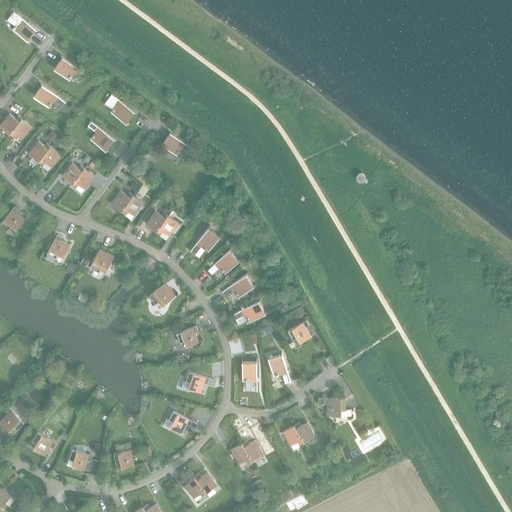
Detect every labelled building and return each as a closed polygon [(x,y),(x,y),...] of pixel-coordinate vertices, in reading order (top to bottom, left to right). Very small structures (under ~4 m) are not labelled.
[(12,29),(27,41),(36,29),(13,11),(10,16),(18,22),(12,29)] [(82,79),(86,74),(63,57),(54,69),(69,80),(74,73),(82,79)] [(62,106),(65,101),(42,84),(33,96),(49,107),(54,100),(62,106)] [(111,111),(126,123),(135,111),(112,94),(108,98),(116,104),(111,111)] [(0,126),(9,134),(22,118),(18,115),(15,118),(9,113),(0,124),(0,126)] [(22,118),(9,134),(13,137),(16,134),(22,139),(32,126),(22,118)] [(90,139),(105,150),(114,138),(91,121),(87,126),(95,132),(90,139)] [(190,154),(193,149),(170,132),(161,144),(176,155),(182,148),(190,154)] [(38,141),(28,153),(32,157),(29,160),(35,165),(38,161),(51,146),(46,143),(44,145),(38,141)] [(51,146),(38,161),(42,165),(45,162),(51,167),(61,154),(51,146)] [(72,183),(84,168),(80,165),(78,167),(72,163),(62,175),(72,183)] [(84,168),(72,183),(76,187),(78,184),(84,189),(94,176),(84,168)] [(121,211),(133,195),(128,192),(126,195),(120,190),(111,203),(121,211)] [(133,195),(121,211),(126,214),(128,211),(134,215),(143,202),(133,195)] [(11,226),(16,229),(24,219),(16,212),(18,210),(14,206),(0,223),(8,229),(11,226)] [(156,231),(167,215),(163,212),(161,215),(155,210),(146,224),(156,231)] [(167,215),(156,231),(160,234),(163,231),(169,236),(178,222),(167,215)] [(201,246),(208,251),(220,236),(208,227),(190,250),(195,254),(201,246)] [(58,254),(63,257),(70,245),(60,240),(62,237),(57,234),(47,253),(56,258),(58,254)] [(101,268),(106,271),(114,256),(100,248),(90,267),(98,272),(101,268)] [(219,267),(225,273),(239,260),(229,249),(208,270),(212,274),(219,267)] [(233,290),(239,297),(254,286),(245,274),(222,291),(225,296),(233,290)] [(159,301),(163,305),(176,295),(165,282),(149,295),(155,303),(159,301)] [(244,314),(248,322),(265,313),(258,300),(233,314),(236,319),(244,314)] [(296,337),(299,343),(311,336),(305,327),(309,325),(306,320),(287,331),(292,340),(296,337)] [(262,328),(265,334),(273,330),(270,324),(262,328)] [(186,347),(199,342),(194,332),(198,330),(196,325),(176,333),(180,343),(184,341),(186,347)] [(285,383),(291,381),(282,354),(268,358),(273,376),(282,373),(285,383)] [(251,390),(257,390),(257,361),(242,361),(242,380),(251,380),(251,390)] [(185,381),(183,389),(187,390),(188,388),(200,392),(204,382),(211,384),(214,385),(216,380),(212,379),(189,371),(185,381)] [(24,391),(17,396),(22,402),(29,396),(24,391)] [(351,409),(345,409),(345,397),(318,398),(318,404),(327,404),(327,415),(351,415),(351,409)] [(13,426),(16,429),(24,422),(9,407),(5,410),(8,413),(0,420),(9,430),(13,426)] [(186,424),(195,428),(197,423),(192,421),(173,410),(168,419),(172,422),(169,427),(181,433),(186,424)] [(294,425),(304,442),(315,435),(307,421),(300,425),(298,422),(294,425)] [(299,444),(304,442),(294,425),(282,431),(291,445),(297,441),(299,444)] [(50,446),(53,448),(56,443),(37,432),(32,440),(36,443),(33,448),(44,455),(50,446)] [(242,443),(252,460),(263,454),(255,439),(248,443),(246,440),(242,443)] [(247,463),(252,460),(242,443),(231,449),(239,463),(245,459),(247,463)] [(149,446),(143,447),(146,461),(152,460),(149,446)] [(121,468),(134,465),(132,454),(135,453),(134,448),(113,453),(115,463),(120,462),(121,468)] [(87,459),(91,460),(92,455),(72,449),(69,459),(73,460),(72,466),(84,470),(87,459)] [(194,477),(206,493),(217,485),(207,472),(201,477),(199,474),(194,477)] [(202,496),(206,493),(194,477),(184,485),(194,498),(200,493),(202,496)] [(0,505),(4,509),(8,505),(5,502),(10,497),(0,487),(0,505)] [(143,507),(146,511),(160,511),(156,503),(149,507),(148,504),(143,507)]
